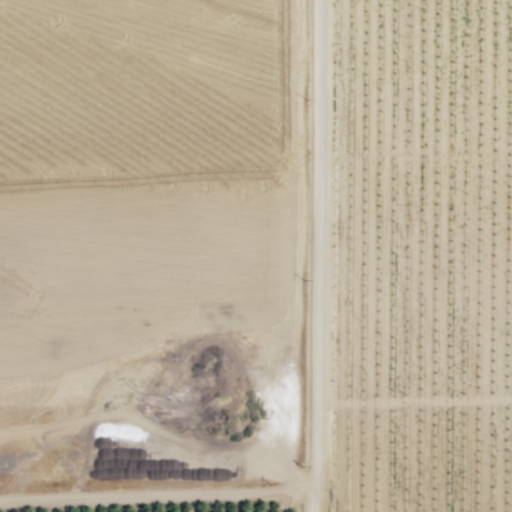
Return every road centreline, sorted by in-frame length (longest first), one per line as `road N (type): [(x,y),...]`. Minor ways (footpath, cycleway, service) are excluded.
road 1 (track): [(311,511),(318,0)]
road 2 (track): [(312,497),(0,501)]
